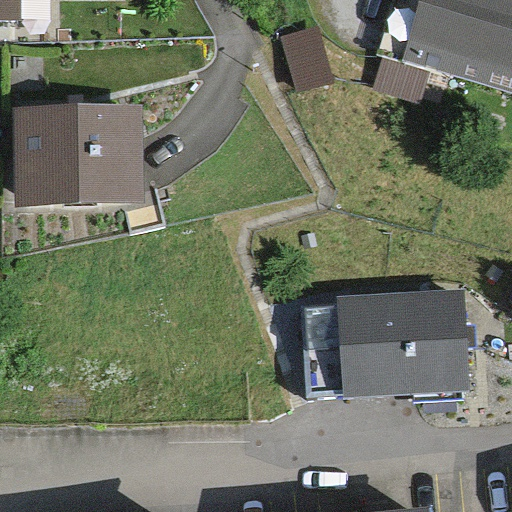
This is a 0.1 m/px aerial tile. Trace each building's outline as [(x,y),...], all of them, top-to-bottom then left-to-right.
[(291,0),(256,0),(271,32),(300,19),(291,0)] [(511,0),(421,0),(400,64),(511,101),(511,0)] [(334,85),(318,28),(280,39),(297,96),(334,85)] [(117,120),(0,118),(0,208),(115,210),(117,120)] [(462,297),(340,302),(344,397),(466,392),(462,297)]
